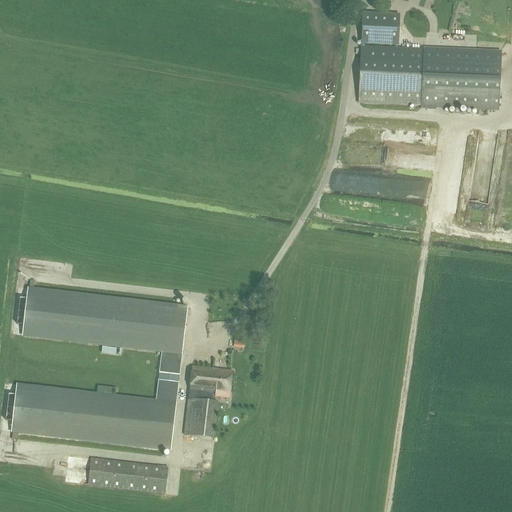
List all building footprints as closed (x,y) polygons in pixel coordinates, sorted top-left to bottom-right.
[(397,15),(363,14),(362,46),(376,47),(376,45),(398,46),(399,18),(397,18),(397,15)] [(361,48),(359,103),(421,106),(424,50),(361,48)] [(504,52),(424,50),(422,110),(500,114),(504,52)] [(455,132),(451,154),(466,157),(469,134),(455,132)] [(337,174),(337,185),(361,186),(361,174),(337,174)] [(45,261),(28,259),(28,268),(45,269),(45,261)] [(182,356),(187,308),(28,289),(27,299),(20,299),(17,324),(24,325),(23,335),(162,351),(162,354),(182,356)] [(182,356),(162,354),(160,372),(179,375),(182,356)] [(232,371),(193,367),(189,399),(213,401),(214,393),(216,393),(215,396),(229,398),(232,371)] [(178,385),(159,382),(156,403),(17,387),(11,434),(170,452),(178,385)] [(218,402),(189,399),(185,435),(214,438),(218,402)] [(6,458),(22,458),(22,450),(6,450),(6,458)] [(166,494),(169,468),(68,456),(65,482),(166,494)]
